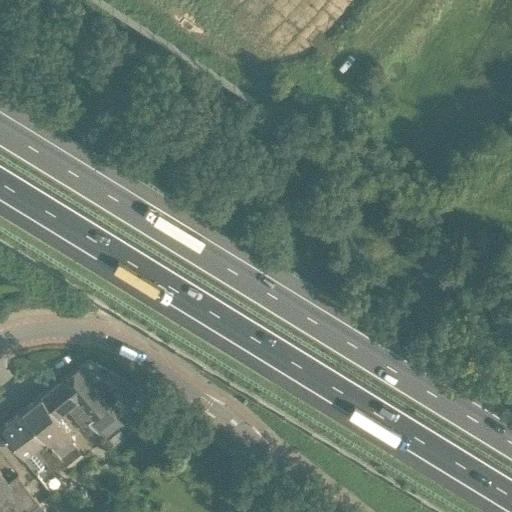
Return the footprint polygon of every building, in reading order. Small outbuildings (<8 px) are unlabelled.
[(106,441),(124,427),(116,416),(117,416),(77,367),(63,378),(93,417),(90,419),(106,441)] [(63,378),(23,407),(59,455),(74,445),(70,440),(74,437),(57,414),(67,407),(86,428),(81,432),(96,448),(106,441),(90,419),(93,417),(63,378)] [(109,444),(117,453),(165,414),(157,404),(109,444)] [(35,467),(45,460),(62,484),(72,474),(58,456),(59,455),(23,407),(2,423),(23,451),(35,467)] [(26,511),(40,502),(23,482),(24,482),(17,473),(7,481),(0,471),(0,511),(5,511),(13,507),(17,511),(26,511)]
